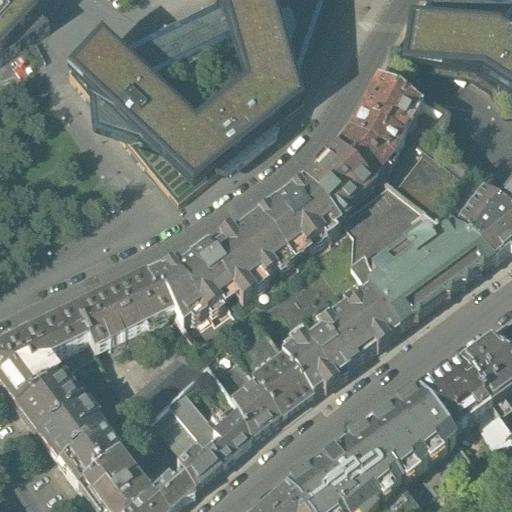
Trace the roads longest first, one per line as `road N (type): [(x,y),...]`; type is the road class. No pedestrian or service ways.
road 1 (residential): [(0,335),(102,290),(233,215),(336,123),(410,0)]
road 2 (residential): [(511,292),(226,511)]
